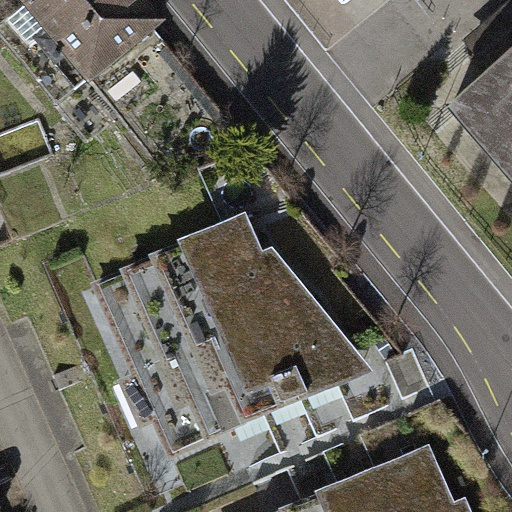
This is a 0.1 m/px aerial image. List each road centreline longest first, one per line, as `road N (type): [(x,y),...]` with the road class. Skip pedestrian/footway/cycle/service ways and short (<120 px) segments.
road 1 (tertiary): [(224,0),(511,376)]
road 2 (residential): [(0,373),(64,511)]
